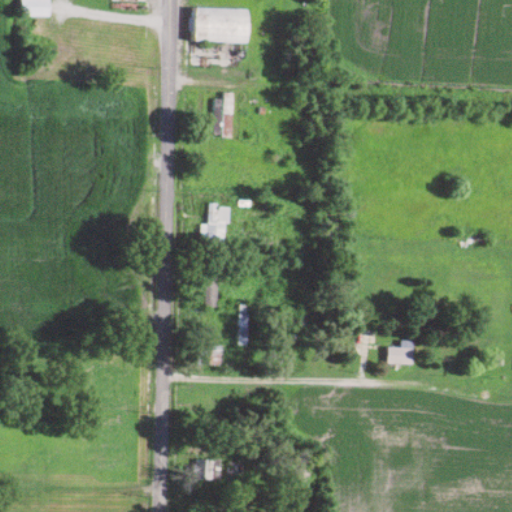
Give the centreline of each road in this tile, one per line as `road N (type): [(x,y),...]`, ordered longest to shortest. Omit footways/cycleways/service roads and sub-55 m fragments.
road 1 (tertiary): [(157,511),(167,0)]
road 2 (residential): [(160,379),(420,381)]
road 3 (residential): [(164,79),(326,95)]
